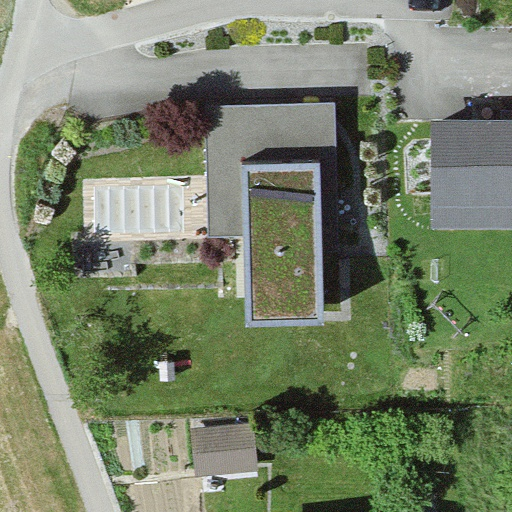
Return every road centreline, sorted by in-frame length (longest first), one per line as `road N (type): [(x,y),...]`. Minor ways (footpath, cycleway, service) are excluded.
road 1 (residential): [(99,511),(19,288),(0,201)]
road 2 (residential): [(0,132),(29,0)]
